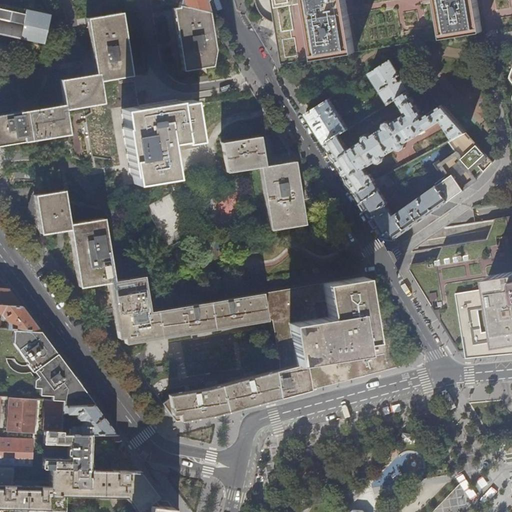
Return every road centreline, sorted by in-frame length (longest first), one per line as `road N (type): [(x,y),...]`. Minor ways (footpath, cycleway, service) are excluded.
road 1 (residential): [(225,0),(449,376)]
road 2 (tertiary): [(0,252),(145,435),(166,452),(242,470)]
road 3 (residential): [(449,376),(262,422),(242,470)]
